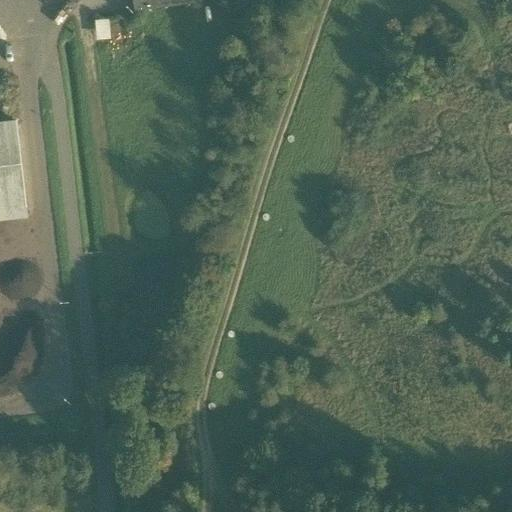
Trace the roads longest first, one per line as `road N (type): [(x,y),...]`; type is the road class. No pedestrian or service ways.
road 1 (track): [(104,511),(42,0)]
road 2 (unknown): [(325,0),(199,357),(191,429)]
